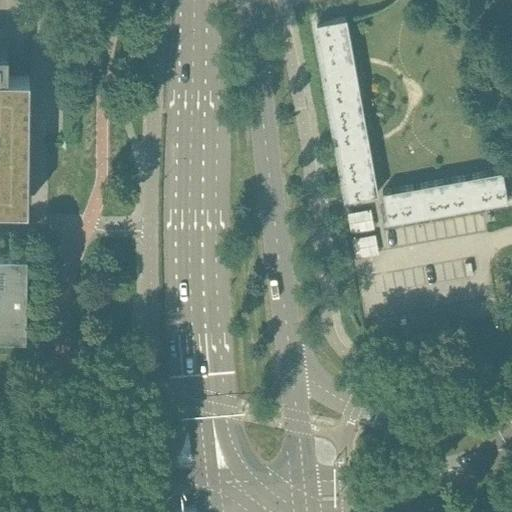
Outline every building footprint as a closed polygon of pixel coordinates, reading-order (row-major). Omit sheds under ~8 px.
[(377,193),(346,17),(316,21),(348,198),(377,193)] [(8,73),(8,49),(0,48),(0,204),(27,205),(29,73),(8,73)] [(502,169),(382,190),(385,205),(388,220),(507,199),(505,184),(502,169)] [(373,227),(370,207),(346,210),(349,230),(373,227)] [(0,334),(26,335),(27,252),(0,251),(0,334)]
